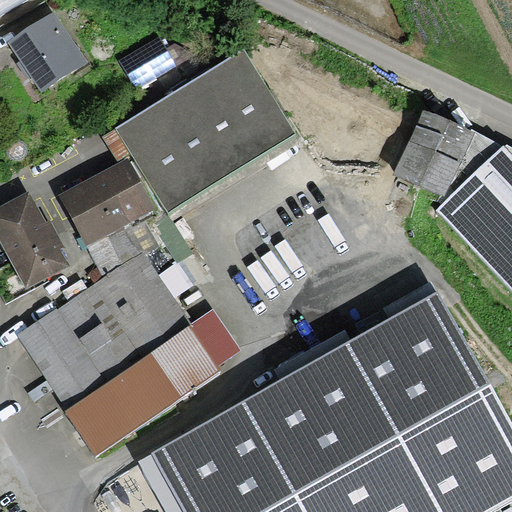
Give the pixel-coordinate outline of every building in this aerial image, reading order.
[(0,0),(0,14),(24,0),(0,0)] [(56,18),(10,46),(27,74),(40,95),(86,66),(56,18)] [(164,36),(121,63),(137,89),(180,62),(164,36)] [(243,56),(117,131),(171,221),(297,146),(243,56)] [(424,113),(394,176),(445,200),(475,137),(424,113)] [(511,160),(504,152),(439,212),(511,291),(511,160)] [(126,164),(60,200),(69,215),(86,247),(152,211),(126,164)] [(31,197),(0,213),(0,242),(26,291),(42,283),(69,269),(31,197)] [(144,254),(19,337),(40,367),(69,411),(194,328),(144,254)] [(511,430),(438,299),(139,467),(164,511),(496,511),(511,504),(511,430)] [(194,328),(69,411),(65,414),(81,437),(96,459),(219,376),(213,367),(238,350),(214,315),(194,328)]
